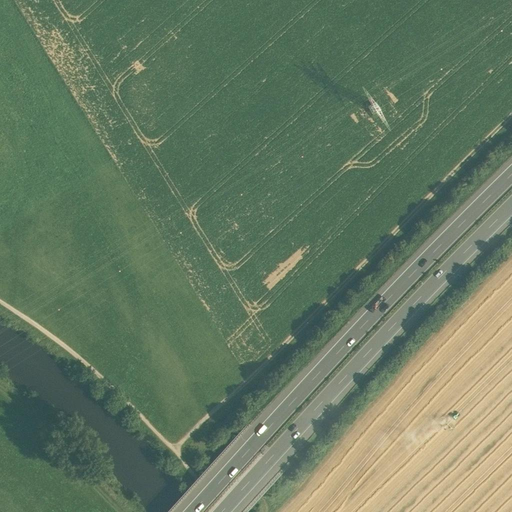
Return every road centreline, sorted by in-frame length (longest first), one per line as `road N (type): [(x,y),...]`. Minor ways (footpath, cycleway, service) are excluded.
road 1 (track): [(178,455),(511,122)]
road 2 (motorway): [(511,173),(191,511)]
road 3 (motorway): [(220,511),(511,204)]
road 4 (track): [(0,304),(134,409),(223,511)]
